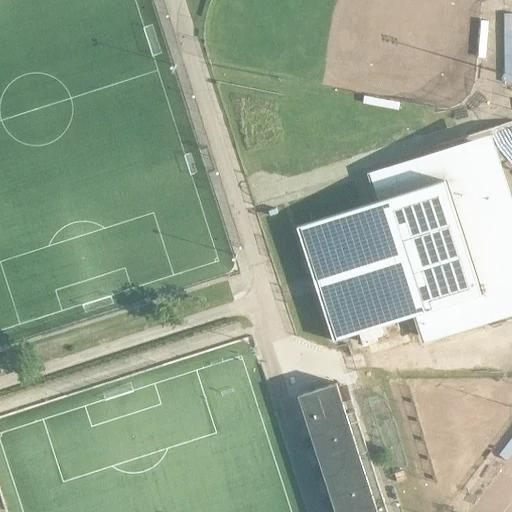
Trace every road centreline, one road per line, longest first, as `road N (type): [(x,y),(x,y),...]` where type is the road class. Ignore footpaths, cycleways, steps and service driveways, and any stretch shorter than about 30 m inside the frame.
road 1 (unknown): [(239,195),(448,130),(475,102),(489,34)]
road 2 (unknown): [(273,364),(511,345)]
